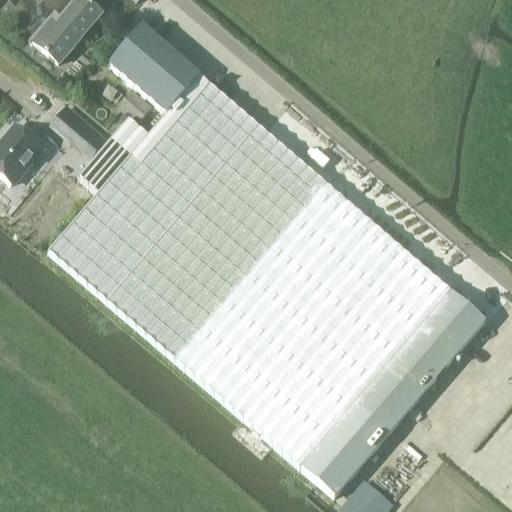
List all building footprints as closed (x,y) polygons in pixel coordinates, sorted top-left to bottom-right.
[(32,46),(58,68),(100,18),(79,0),(49,37),(43,32),(32,46)] [(219,99),(142,32),(109,71),(164,118),(153,131),(143,124),(152,113),(131,96),(115,114),(127,124),(114,139),(151,168),(219,99)] [(151,168),(114,139),(77,182),(96,199),(47,257),(333,502),(484,327),(219,99),(151,168)] [(68,138),(90,157),(105,138),(65,104),(40,133),(58,149),(68,138)] [(268,139),(305,171),(322,152),(284,119),(268,139)] [(0,150),(0,180),(10,189),(41,152),(17,131),(0,150)] [(29,241),(44,255),(55,240),(40,228),(29,241)]
